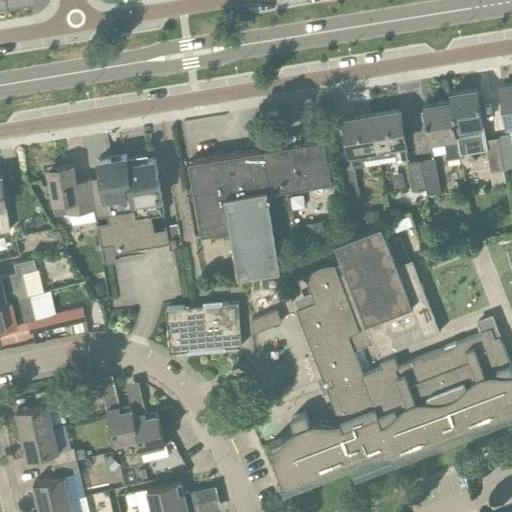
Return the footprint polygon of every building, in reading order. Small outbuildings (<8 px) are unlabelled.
[(511,82),(502,84),(510,131),(511,130),(511,82)] [(483,126),(484,125),(478,88),(450,92),(452,100),(457,128),(457,130),(461,153),(486,148),(485,140),(483,126)] [(461,153),(457,130),(457,128),(452,100),(424,105),(431,142),(445,140),(448,159),(461,157),(461,153)] [(397,160),(408,159),(400,109),(373,114),(380,157),(396,155),(397,160)] [(381,163),(380,157),(373,114),(344,118),(350,151),(338,153),(341,173),(346,203),(360,201),(354,167),(365,166),(381,163)] [(498,138),(503,171),(511,169),(511,142),(511,135),(498,138)] [(491,173),(503,171),(498,138),(485,140),(486,148),(491,173)] [(292,190),(303,188),(331,184),(324,139),(292,144),(292,146),(260,151),(260,149),(189,161),(201,237),(232,231),(239,277),(280,270),(277,251),(269,198),(271,198),(270,194),(292,190)] [(89,179),(95,209),(96,216),(107,214),(109,221),(97,223),(101,247),(112,245),(114,253),(169,244),(166,226),(165,226),(165,229),(155,231),(152,215),(164,213),(155,158),(128,162),(127,155),(98,159),(101,173),(89,175),(89,179)] [(422,161),(426,190),(427,195),(440,192),(435,159),(422,161)] [(413,192),(426,190),(422,161),(409,163),(413,192)] [(55,216),(95,209),(89,179),(77,181),(74,164),(47,168),(55,216)] [(2,231),(11,230),(2,176),(0,176),(0,228),(0,230),(2,230),(2,231)] [(378,225),(376,210),(363,211),(365,226),(378,225)] [(46,222),(41,213),(32,218),(37,227),(46,222)] [(324,239),(321,220),(304,223),(307,242),(324,239)] [(432,241),(430,222),(419,223),(421,242),(432,241)] [(170,249),(182,247),(178,224),(166,226),(169,244),(170,249)] [(422,334),(424,338),(440,331),(412,259),(410,260),(401,237),(389,242),(382,224),(365,231),(355,235),(335,242),(347,273),(373,342),(378,355),(397,348),(395,345),(422,334)] [(353,228),(355,235),(365,231),(362,225),(353,228)] [(0,302),(11,299),(27,296),(21,273),(36,270),(34,257),(15,261),(17,271),(0,275),(0,302)] [(354,349),(373,342),(347,273),(339,276),(335,267),(337,268),(337,266),(332,266),(328,266),(323,267),(321,267),(319,268),(315,269),(313,271),(309,273),(307,274),(304,278),(305,278),(306,278),(312,294),(302,298),(305,305),(296,309),(324,380),(332,377),(334,383),(326,386),(339,420),(332,420),(325,420),(322,420),(318,420),(314,420),(310,421),(306,411),(291,417),(295,427),(292,429),(289,431),(287,433),(286,434),(283,437),(271,442),(272,446),(270,447),(271,448),(272,447),(274,451),(276,455),(274,456),(285,485),(388,445),(393,457),(511,410),(511,366),(499,334),(495,336),(491,326),(481,330),(481,331),(398,363),(394,354),(379,359),(381,365),(363,372),(354,349)] [(105,293),(103,282),(94,284),(96,295),(105,293)] [(17,325),(11,299),(0,302),(0,327),(4,327),(4,328),(17,325)] [(239,302),(196,305),(167,307),(170,351),(242,345),(239,302)] [(277,309),(251,319),(253,333),(281,322),(277,309)] [(28,320),(31,332),(70,323),(67,311),(28,320)] [(22,433),(55,426),(49,402),(63,399),(60,386),(36,392),(38,404),(17,409),(22,433)] [(139,439),(131,408),(121,410),(117,394),(104,397),(115,444),(139,439)] [(139,438),(142,449),(166,443),(158,409),(157,409),(158,414),(147,417),(143,400),(131,403),(132,408),(131,408),(139,439),(139,438)] [(52,464),(77,459),(75,447),(60,451),(55,426),(22,433),(28,458),(50,453),(52,464)] [(162,428),(166,443),(173,442),(165,427),(162,428)] [(75,450),(77,459),(86,457),(84,447),(75,449),(75,450)] [(120,464),(110,454),(104,461),(113,470),(120,464)] [(39,506),(72,499),(66,474),(80,471),(77,459),(52,464),(55,477),(34,482),(39,506)] [(147,488),(152,511),(199,500),(196,489),(179,493),(177,482),(182,481),(182,480),(147,488)] [(74,511),(72,499),(39,506),(40,511),(74,511)] [(152,511),(201,511),(199,500),(152,511)]
